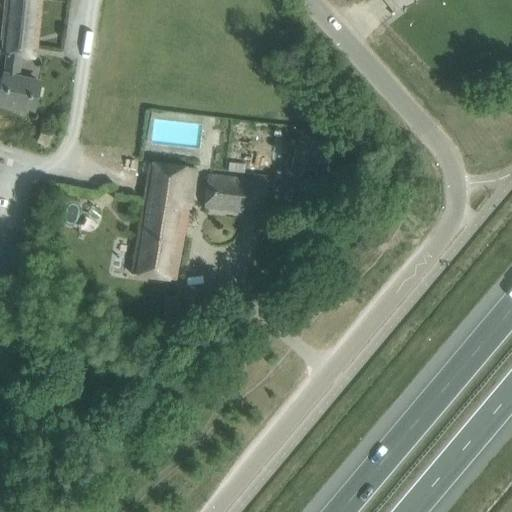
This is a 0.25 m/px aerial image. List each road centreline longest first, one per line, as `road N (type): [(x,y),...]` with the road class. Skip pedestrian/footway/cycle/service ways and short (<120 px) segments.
road 1 (unclassified): [(212,511),(413,271),(453,212),(459,185),(425,134),(307,0)]
road 2 (motorway): [(511,306),(339,511)]
road 3 (motorway): [(409,511),(511,390)]
